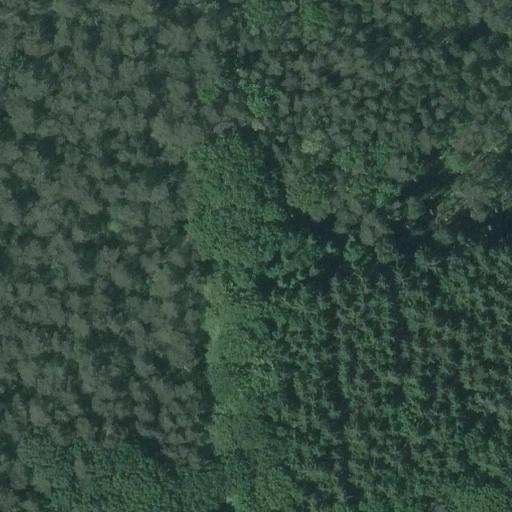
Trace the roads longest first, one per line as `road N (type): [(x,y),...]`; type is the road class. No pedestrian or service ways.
road 1 (track): [(213,0),(245,279),(288,511)]
road 2 (track): [(511,465),(359,511)]
